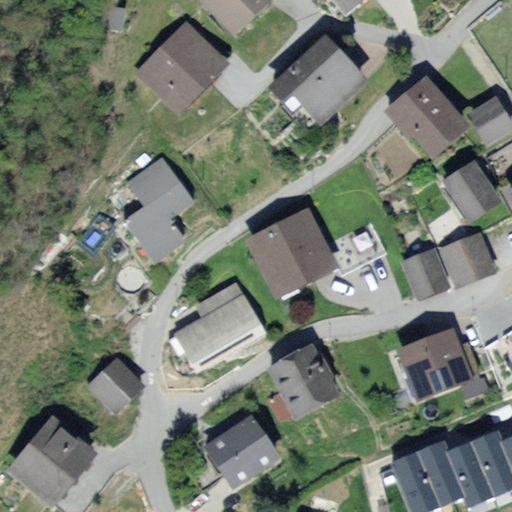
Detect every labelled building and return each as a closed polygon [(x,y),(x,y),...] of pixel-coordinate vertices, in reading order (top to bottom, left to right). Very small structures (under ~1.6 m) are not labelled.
[(195,0),(231,36),(268,0),(195,0)] [(355,0),(325,0),(337,15),(355,0)] [(222,64),(183,26),(134,75),(173,113),(222,64)] [(363,80),(322,33),(260,87),(273,102),(286,91),(314,123),(363,80)] [(464,132),(421,79),(382,111),(425,163),(464,132)] [(511,128),(494,96),(463,112),(480,144),(511,128)] [(141,206),(118,222),(150,269),(185,245),(167,218),(188,203),(158,159),(124,181),(141,206)] [(499,202),(471,160),(438,182),(466,224),(499,202)] [(511,186),(499,194),(511,215),(511,186)] [(303,208),(239,239),(270,301),(334,270),(303,208)] [(480,231),(437,247),(453,290),(496,273),(480,231)] [(433,248),(398,262),(414,304),(449,290),(433,248)] [(242,294),(173,333),(197,374),(265,336),(242,294)] [(511,328),(492,340),(511,375),(511,328)] [(469,382),(449,329),(392,350),(412,403),(469,382)] [(311,347),(263,371),(289,420),(336,395),(311,347)] [(110,414),(141,387),(115,357),(84,384),(110,414)] [(277,458),(247,411),(200,442),(230,488),(277,458)] [(90,455),(45,418),(0,472),(0,474),(45,511),(90,455)] [(511,428),(499,433),(511,466),(511,428)] [(465,509),(511,490),(511,467),(497,430),(442,452),(459,499),(465,509)] [(422,511),(459,499),(442,452),(438,442),(384,461),(402,511),(422,511)]
